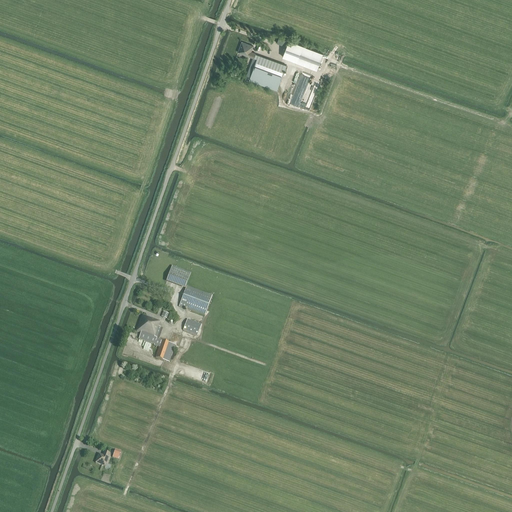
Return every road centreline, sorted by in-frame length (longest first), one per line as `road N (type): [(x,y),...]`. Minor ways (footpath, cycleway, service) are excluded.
road 1 (unclassified): [(52,511),(230,0)]
road 2 (track): [(511,255),(232,157),(186,172),(172,166)]
road 3 (track): [(124,494),(168,384),(176,387)]
